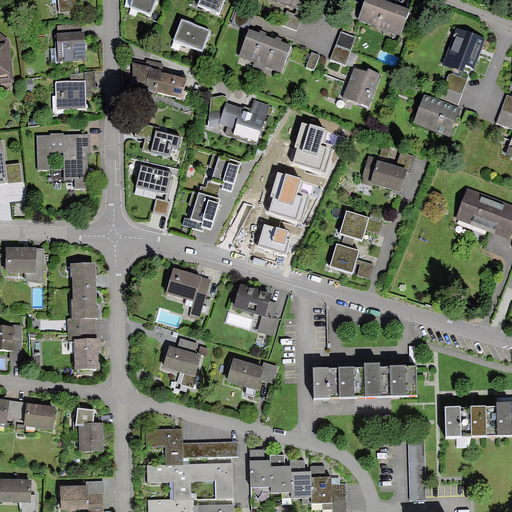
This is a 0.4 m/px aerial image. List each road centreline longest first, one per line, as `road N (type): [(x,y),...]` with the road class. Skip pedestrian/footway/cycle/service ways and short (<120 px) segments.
road 1 (residential): [(114,236),(220,256),(511,343)]
road 2 (residential): [(373,511),(368,485),(331,450),(120,397)]
road 3 (residential): [(110,0),(114,236)]
road 4 (residential): [(114,236),(120,397)]
road 5 (residential): [(120,397),(0,380)]
